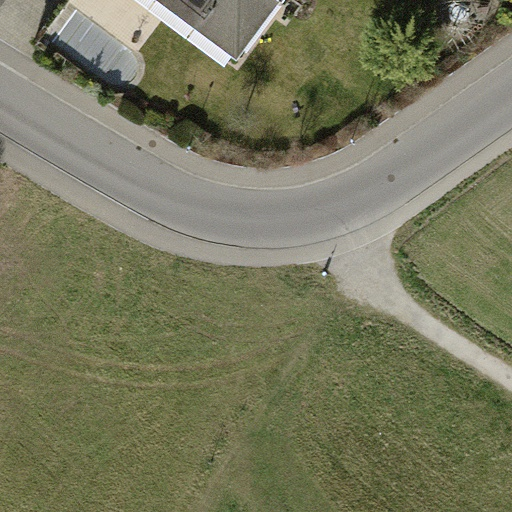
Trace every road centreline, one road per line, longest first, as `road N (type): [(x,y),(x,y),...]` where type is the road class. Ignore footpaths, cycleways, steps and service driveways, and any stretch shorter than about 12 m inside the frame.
road 1 (residential): [(0,96),(169,198),(224,218),(276,222),(330,211),(391,181),(511,102)]
road 2 (track): [(330,211),(407,309),(511,374)]
